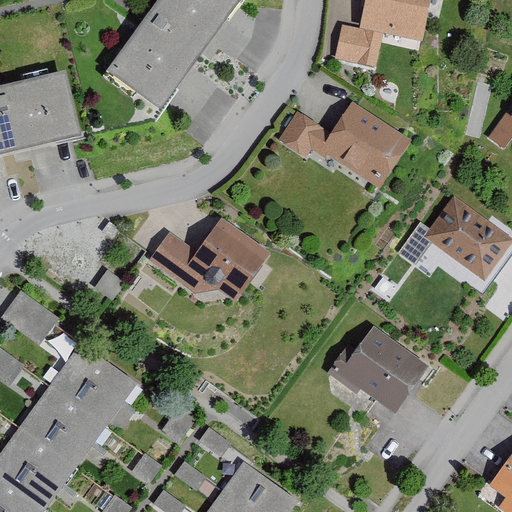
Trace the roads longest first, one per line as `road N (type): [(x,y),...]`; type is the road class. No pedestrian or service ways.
road 1 (residential): [(0,246),(26,230),(202,178),(218,166),(295,57),(303,0)]
road 2 (residential): [(511,358),(397,511)]
